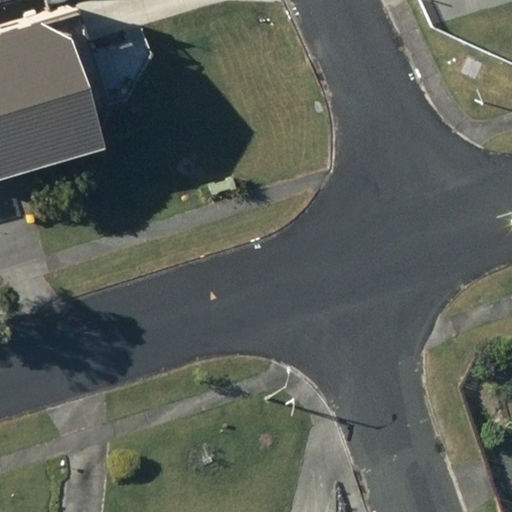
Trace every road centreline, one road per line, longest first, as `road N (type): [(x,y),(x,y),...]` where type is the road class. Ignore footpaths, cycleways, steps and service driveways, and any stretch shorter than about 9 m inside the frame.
road 1 (residential): [(0,370),(329,270)]
road 2 (residential): [(329,270),(414,511)]
road 3 (residential): [(443,234),(341,0)]
